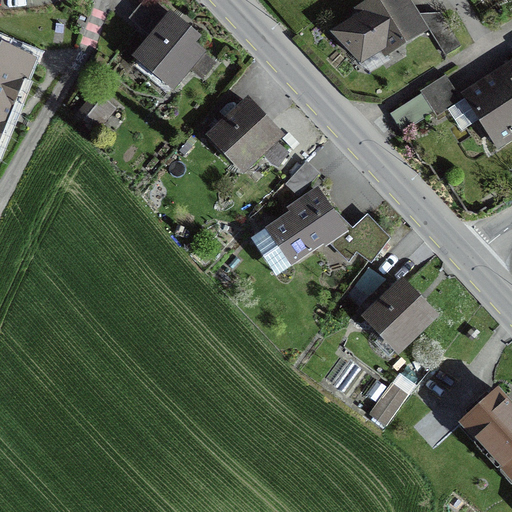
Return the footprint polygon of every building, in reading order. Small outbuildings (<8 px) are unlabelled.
[(152,6),(144,0),(134,0),(121,17),(135,28),(152,6)] [(431,40),(404,0),(383,0),(359,16),(365,25),(344,39),(367,74),(390,59),(393,65),(431,40)] [(171,84),(198,52),(198,32),(170,10),(134,54),(171,84)] [(0,136),(33,58),(0,44),(0,136)] [(511,69),(466,99),(501,152),(511,144),(511,69)] [(87,89),(70,110),(88,125),(105,104),(87,89)] [(239,167),(276,131),(243,96),(205,132),(239,167)] [(390,113),(399,130),(431,114),(422,97),(390,113)] [(284,183),(297,196),(312,185),(316,177),(303,164),(284,183)] [(340,226),(312,185),(297,196),(284,205),(287,210),(265,225),(288,257),(319,236),(321,239),(340,226)] [(396,347),(433,313),(398,275),(361,309),(396,347)] [(380,420),(399,392),(383,381),(364,410),(380,420)] [(511,475),(511,402),(499,387),(462,419),(511,475)]
